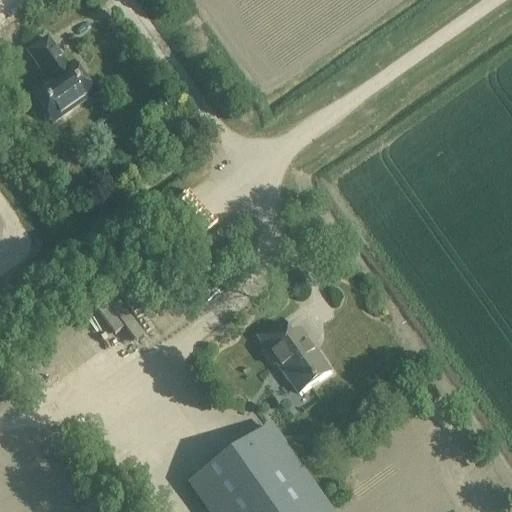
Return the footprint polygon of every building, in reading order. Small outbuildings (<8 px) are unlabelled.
[(38,106),(52,126),(71,113),(69,109),(92,92),(82,78),(77,81),(48,40),(28,54),(48,83),(35,93),(42,103),(38,106)] [(127,349),(134,345),(120,322),(113,326),(127,349)] [(291,339),(280,324),(258,339),(266,351),(264,353),(274,367),(277,365),(281,370),(279,371),(288,384),(290,383),(298,394),(297,394),(298,396),(329,374),(315,354),(314,354),(299,333),(291,339)] [(190,486),(208,511),(328,511),(271,430),(190,486)] [(313,444),(312,459),(328,460),(329,445),(313,444)]
